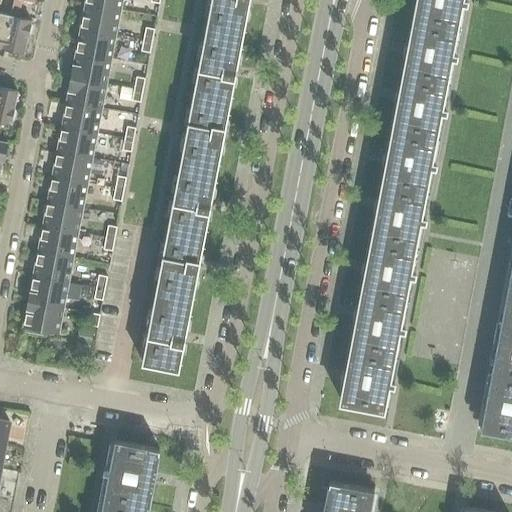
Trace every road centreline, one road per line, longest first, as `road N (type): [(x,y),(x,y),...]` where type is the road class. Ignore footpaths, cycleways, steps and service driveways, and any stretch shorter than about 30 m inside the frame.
road 1 (residential): [(297,0),(214,401),(177,415),(57,392)]
road 2 (residential): [(293,436),(294,389),(363,21)]
road 3 (secondary): [(245,504),(271,391),(280,275)]
road 4 (secondary): [(280,275),(323,51)]
road 5 (residential): [(511,477),(293,436)]
road 6 (residential): [(0,281),(40,76)]
road 7 (secondary): [(280,275),(266,306),(235,454)]
road 8 (residential): [(35,511),(57,392)]
